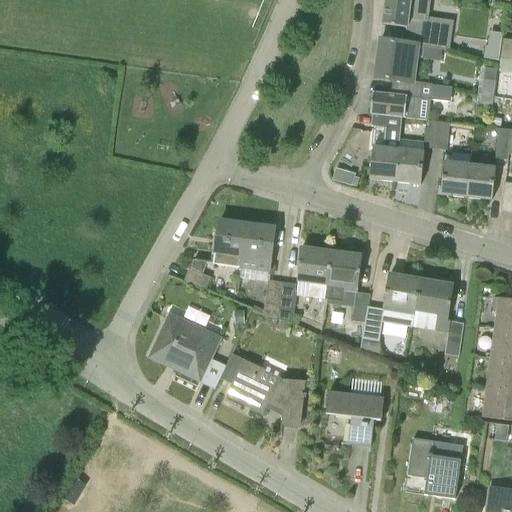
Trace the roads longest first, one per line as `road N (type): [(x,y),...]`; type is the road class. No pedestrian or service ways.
road 1 (residential): [(331,511),(152,408),(133,394),(108,350)]
road 2 (residential): [(108,350),(217,158)]
road 3 (residential): [(511,253),(309,191)]
road 4 (residential): [(309,191),(364,91),(376,0)]
road 5 (residential): [(217,158),(287,0)]
road 6 (unclassified): [(108,350),(0,282)]
